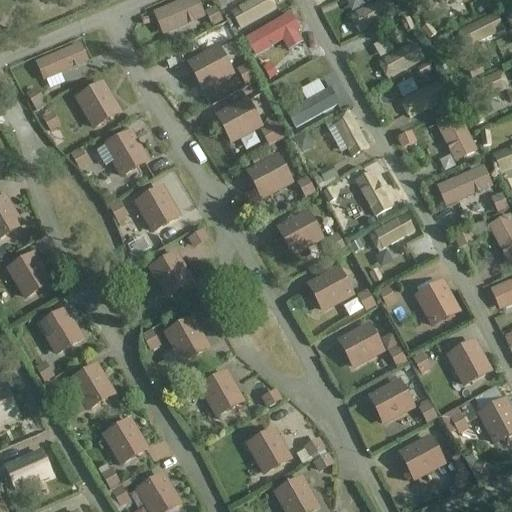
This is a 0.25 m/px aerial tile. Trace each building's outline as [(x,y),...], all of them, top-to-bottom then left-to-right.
[(197,0),(184,0),(153,13),(163,37),(206,18),(197,0)] [(240,31),(277,11),(270,0),(253,0),(230,13),(240,31)] [(359,35),(397,16),(388,0),(381,0),(352,15),(352,20),(359,35)] [(223,23),(216,8),(204,13),(212,29),(223,23)] [(457,32),(466,51),(504,33),(495,14),(457,32)] [(291,15),(246,40),(256,58),(283,43),(297,35),(301,33),(291,15)] [(380,60),(394,53),(387,40),(373,47),(380,60)] [(388,81),(425,61),(415,43),(378,63),(388,81)] [(36,59),(42,81),(90,67),(84,46),(36,59)] [(202,92),(231,77),(218,53),(190,68),(202,92)] [(290,89),(308,83),(302,65),(284,72),(290,89)] [(256,82),(247,66),(236,71),(245,88),(256,82)] [(462,89),(470,107),(509,91),(501,72),(462,89)] [(53,101),(70,94),(64,80),(47,87),(53,101)] [(397,87),(402,99),(417,93),(412,80),(397,87)] [(400,102),(410,121),(447,102),(438,83),(400,102)] [(95,130),(118,116),(102,89),(78,102),(95,130)] [(46,105),(37,90),(26,96),(35,111),(46,105)] [(331,91),(288,113),(296,129),(339,106),(331,91)] [(231,144),(259,129),(246,105),(218,120),(231,144)] [(477,152),(456,111),(434,123),(455,164),(477,152)] [(62,129),(51,113),(41,120),(51,136),(62,129)] [(349,113),(331,123),(352,160),(369,150),(349,113)] [(285,141),(276,123),(266,128),(275,146),(285,141)] [(412,133),(396,140),(401,151),(417,144),(412,133)] [(122,178),(145,165),(129,137),(106,151),(122,178)] [(501,175),(511,169),(511,146),(493,155),(501,175)] [(90,166),(81,150),(70,157),(79,172),(90,166)] [(311,171),(329,164),(324,154),(307,161),(311,171)] [(261,200),(289,185),(277,161),(249,176),(261,200)] [(446,209),(493,188),(484,167),(437,187),(446,209)] [(393,209),(373,173),(355,183),(375,219),(393,209)] [(316,195),(307,179),(297,185),(306,201),(316,195)] [(153,234),(177,220),(161,193),(137,206),(153,234)] [(509,211),(502,195),(491,200),(498,216),(509,211)] [(0,240),(20,229),(4,202),(0,203),(0,240)] [(128,219),(119,204),(108,211),(116,225),(128,219)] [(511,218),(510,215),(488,227),(510,268),(511,266),(511,218)] [(369,236),(379,254),(415,234),(405,216),(369,236)] [(292,256),(320,241),(307,218),(279,233),(292,256)] [(203,231),(187,240),(193,251),(209,241),(203,231)] [(470,233),(452,241),(456,251),(458,250),(459,251),(475,243),(470,233)] [(347,251),(338,236),(327,242),(336,257),(347,251)] [(26,300),(49,286),(33,259),(10,272),(26,300)] [(167,300),(190,286),(175,259),(151,272),(167,300)] [(322,313),(350,297),(337,274),(309,289),(322,313)] [(511,280),(491,290),(500,312),(511,306),(511,280)] [(461,314),(443,281),(414,297),(432,330),(461,314)] [(398,304),(388,288),(378,294),(387,310),(398,304)] [(377,308),(367,292),(357,298),(366,314),(377,308)] [(57,356),(80,342),(64,315),(41,328),(57,356)] [(183,364),(206,351),(190,323),(167,337),(183,364)] [(352,369),(381,354),(368,330),(340,345),(352,369)] [(161,348),(152,332),(142,338),(151,354),(161,348)] [(464,387),(488,374),(473,346),(449,359),(464,387)] [(407,365),(399,348),(388,354),(396,370),(407,365)] [(432,371),(423,355),(413,361),(422,377),(432,371)] [(55,379),(46,363),(35,370),(44,385),(55,379)] [(89,411),(112,397),(95,370),(72,384),(89,411)] [(406,374),(415,405),(424,402),(415,371),(406,374)] [(217,418),(240,405),(225,377),(201,390),(217,418)] [(65,397),(55,381),(41,389),(54,410),(57,407),(55,403),(65,397)] [(383,425),(411,410),(398,386),(370,401),(383,425)] [(277,391),(260,400),(266,411),(283,402),(277,391)] [(0,423),(17,416),(6,393),(0,396),(0,423)] [(418,410),(426,426),(438,420),(427,401),(420,405),(421,408),(418,410)] [(495,445),(511,435),(511,420),(503,404),(480,417),(495,445)] [(281,434),(298,422),(290,411),(273,424),(281,434)] [(122,466),(145,452),(128,425),(105,438),(122,466)] [(465,426),(454,432),(461,444),(472,437),(465,426)] [(264,475),(288,462),(272,435),(249,448),(264,475)] [(319,440),(303,449),(309,460),(326,451),(319,440)] [(413,481),(441,466),(429,442),(401,457),(413,481)] [(15,493),(51,477),(41,454),(5,470),(15,493)] [(476,454),(470,466),(488,474),(493,462),(476,454)] [(330,456),(313,464),(318,475),(335,466),(330,456)] [(463,485),(467,468),(456,465),(452,482),(463,485)] [(99,473),(110,492),(120,487),(110,467),(99,473)] [(247,476),(254,493),(265,488),(259,471),(247,476)] [(149,511),(168,511),(178,507),(161,479),(138,493),(149,511)] [(132,481),(107,495),(115,510),(119,507),(121,510),(131,504),(124,491),(135,485),(132,481)] [(285,511),(312,511),(315,511),(300,483),(276,496),(285,511)]
